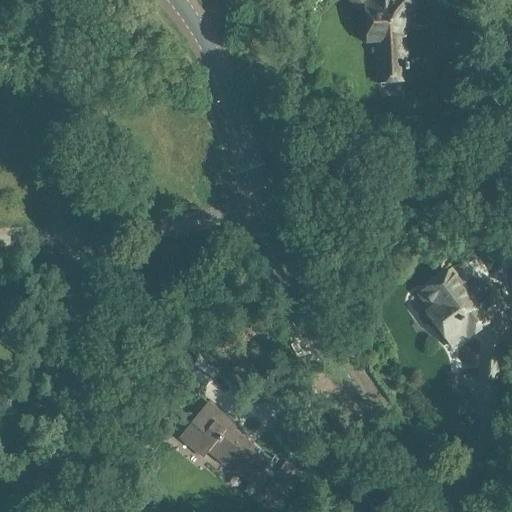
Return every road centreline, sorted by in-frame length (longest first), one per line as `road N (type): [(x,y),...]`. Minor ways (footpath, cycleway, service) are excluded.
road 1 (residential): [(447,511),(355,411),(296,307),(262,201)]
road 2 (residential): [(59,511),(107,230)]
road 3 (residential): [(262,201),(231,95),(178,0)]
road 4 (residential): [(262,201),(201,222),(107,230)]
